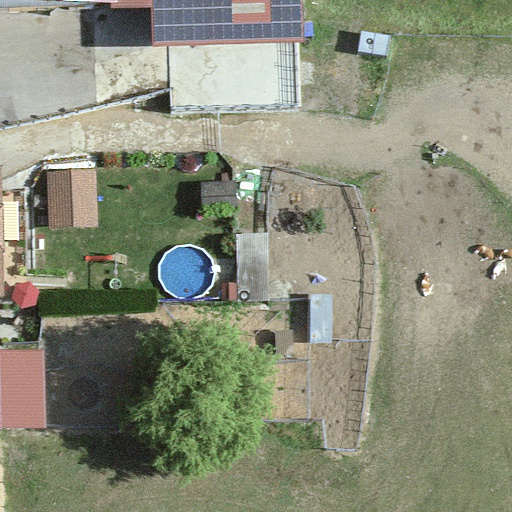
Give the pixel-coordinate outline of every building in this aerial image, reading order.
[(82,0),(132,50),(140,54),(320,47),(317,0),(82,0)] [(21,89),(0,90),(0,126),(24,125),(21,89)] [(51,172),(53,228),(102,226),(100,171),(51,172)] [(16,197),(0,196),(0,317),(13,318),(16,197)] [(49,347),(2,348),(3,430),(51,429),(49,347)]
